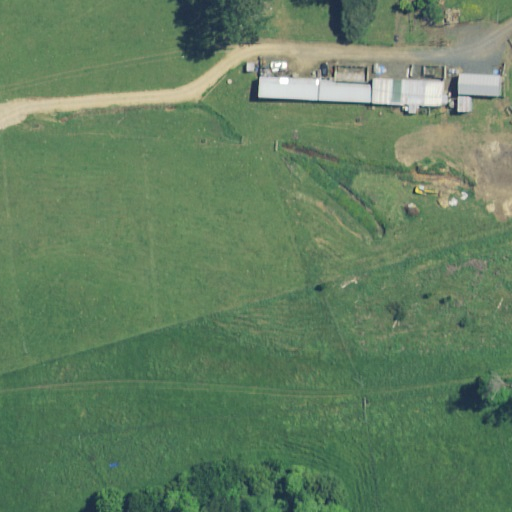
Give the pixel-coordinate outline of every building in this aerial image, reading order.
[(322,82),(322,101),(336,101),(375,103),(376,86),(369,86),(369,74),(337,72),(337,83),(322,82)] [(500,76),(462,75),(461,95),(499,96),(500,76)] [(322,101),(322,82),(265,80),(264,98),(322,101)] [(376,86),(375,103),(375,104),(411,105),(410,112),(420,112),(420,105),(445,106),(446,82),(376,80),(376,86)] [(470,98),(461,98),(461,112),(470,113),(470,98)]
